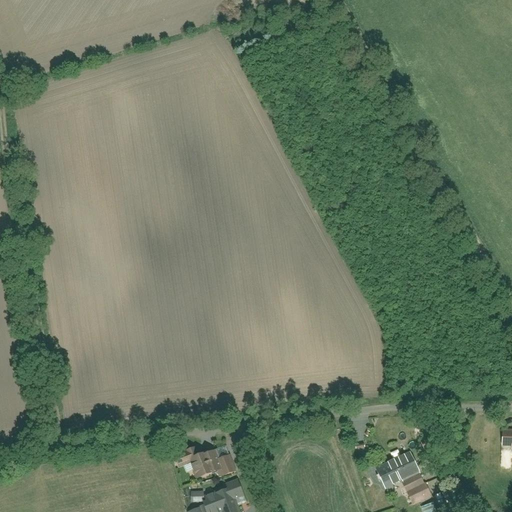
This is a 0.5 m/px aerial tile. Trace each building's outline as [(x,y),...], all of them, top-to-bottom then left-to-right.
[(511,421),(496,422),(496,442),(511,442),(511,421)] [(169,450),(173,462),(186,458),(192,475),(212,467),(214,473),(229,468),(222,449),(213,452),(209,442),(194,447),(190,438),(180,442),(181,446),(169,450)] [(406,447),(371,462),(380,483),(397,476),(408,501),(427,493),(406,447)] [(202,511),(228,511),(236,509),(232,501),(245,495),(235,472),(220,479),(222,483),(206,491),(208,496),(198,500),(202,511)] [(194,491),(195,498),(203,497),(202,490),(194,491)]
